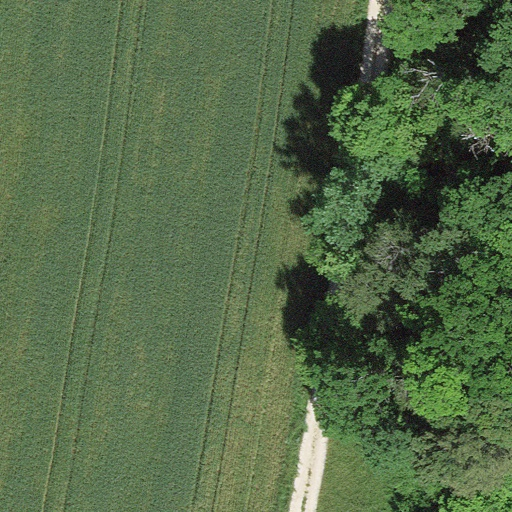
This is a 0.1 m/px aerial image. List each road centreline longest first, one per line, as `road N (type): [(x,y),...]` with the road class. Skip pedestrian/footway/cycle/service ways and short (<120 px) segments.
road 1 (track): [(380,0),(337,375)]
road 2 (track): [(309,511),(337,375)]
